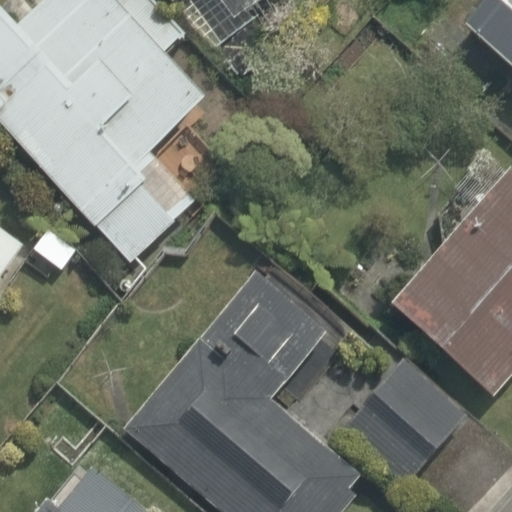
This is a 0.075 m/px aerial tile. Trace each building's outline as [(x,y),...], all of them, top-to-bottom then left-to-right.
[(0,127),(130,269),(195,210),(150,160),(204,111),(160,63),(182,42),(143,0),(115,0),(108,6),(102,0),(59,0),(17,39),(0,19),(0,127)] [(188,0),(214,0),(235,28),(272,0),(165,0),(174,11),(188,0)] [(511,0),(496,0),(466,33),(511,76),(511,0)] [(239,78),(275,48),(254,24),(219,55),(239,78)] [(394,316),(494,404),(511,383),(511,187),(509,185),(394,316)] [(0,287),(23,257),(0,239),(0,287)] [(124,435),(214,511),(348,511),(356,503),(348,496),(359,483),(271,408),(327,341),(256,280),(124,435)] [(344,436),(405,493),(466,427),(405,370),(344,436)] [(132,511),(92,480),(65,511),(53,511),(47,507),(42,511),(132,511)]
